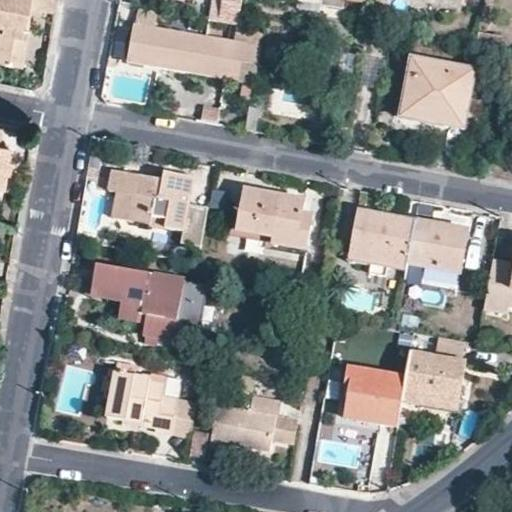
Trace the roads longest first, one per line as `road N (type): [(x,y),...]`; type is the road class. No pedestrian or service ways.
road 1 (residential): [(66,117),(511,203)]
road 2 (residential): [(66,117),(9,450)]
road 3 (residential): [(9,450),(335,511)]
